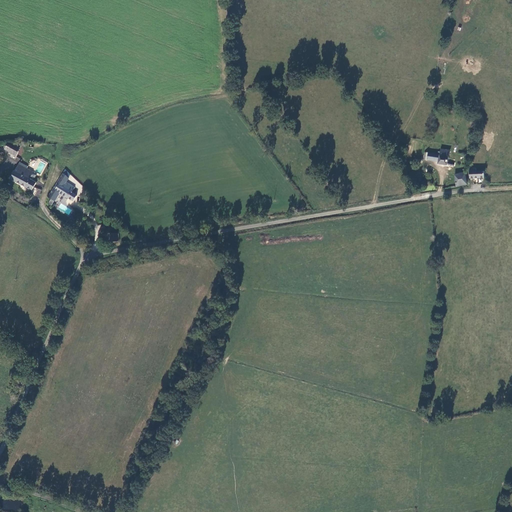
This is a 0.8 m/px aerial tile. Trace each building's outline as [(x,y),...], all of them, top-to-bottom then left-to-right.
[(19,149),(9,142),(5,149),(14,155),(19,149)] [(438,163),(454,166),(455,159),(448,158),(449,151),(441,150),(440,155),(425,153),(424,160),(438,162),(438,163)] [(27,169),(19,165),(12,179),(32,191),(37,183),(34,181),(30,179),(33,174),(33,172),(27,169)] [(470,168),(472,178),(482,177),(481,172),(473,172),(473,168),(470,168)] [(68,177),(66,174),(62,172),(48,196),(54,200),(59,192),(68,197),(73,200),(76,195),(71,191),(75,186),(66,181),(68,177)]
